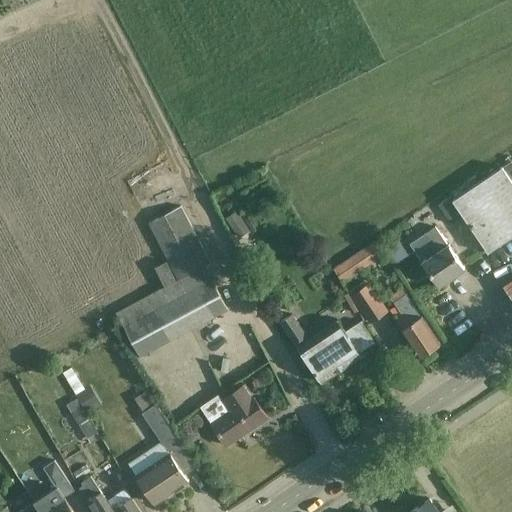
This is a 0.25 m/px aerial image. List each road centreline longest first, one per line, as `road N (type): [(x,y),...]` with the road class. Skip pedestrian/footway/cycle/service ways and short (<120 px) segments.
road 1 (track): [(96,0),(357,490)]
road 2 (tertiary): [(277,511),(511,355)]
